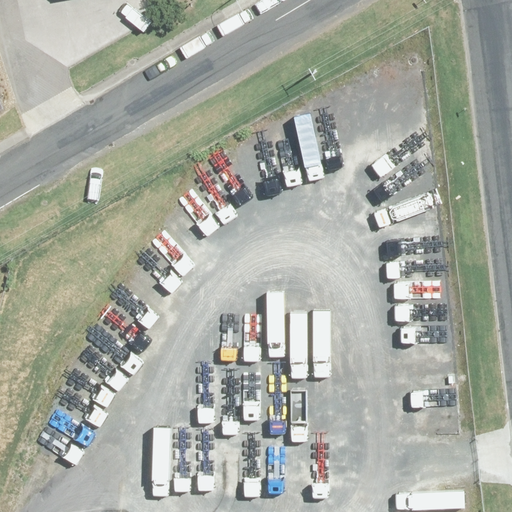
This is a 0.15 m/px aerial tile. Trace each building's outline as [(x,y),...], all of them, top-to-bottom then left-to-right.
[(262,155),(246,163),(263,197),(279,189),(262,155)] [(396,203),(396,218),(437,217),(437,203),(396,203)] [(398,225),(400,256),(437,253),(435,222),(398,225)] [(441,271),(402,275),(410,341),(449,336),(441,271)] [(453,371),(410,374),(413,423),(456,419),(453,371)]
